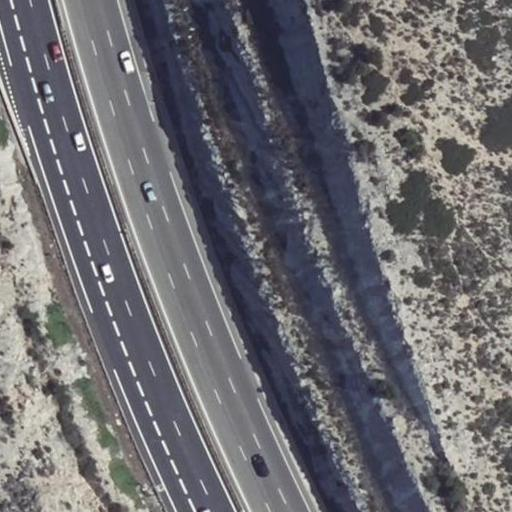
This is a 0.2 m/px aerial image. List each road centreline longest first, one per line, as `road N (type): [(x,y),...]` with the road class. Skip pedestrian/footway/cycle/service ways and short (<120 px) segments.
road 1 (motorway): [(270,511),(181,317),(105,85),(87,0)]
road 2 (motorway): [(35,0),(126,337),(194,511)]
